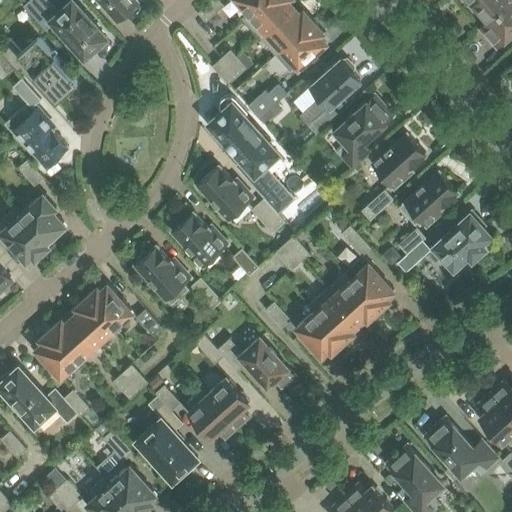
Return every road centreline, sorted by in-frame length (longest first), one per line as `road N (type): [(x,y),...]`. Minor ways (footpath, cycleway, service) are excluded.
road 1 (residential): [(230,511),(350,406),(511,301)]
road 2 (residential): [(112,230),(173,179),(187,101),(154,26)]
road 3 (residential): [(112,230),(96,164),(115,89),(154,26)]
road 4 (residential): [(511,160),(374,0)]
road 5 (residential): [(0,331),(112,230)]
